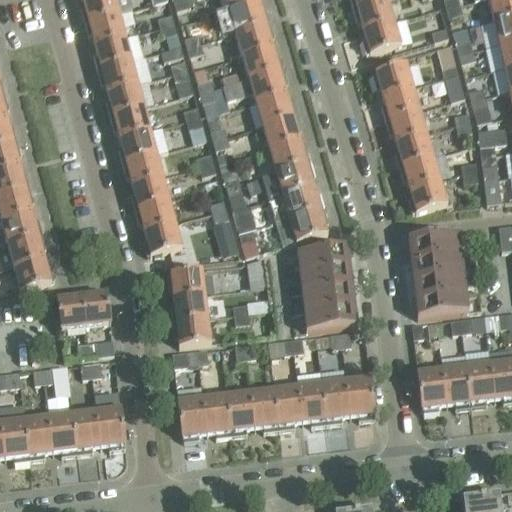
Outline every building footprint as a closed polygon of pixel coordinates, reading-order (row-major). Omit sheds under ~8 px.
[(119,19),(113,0),(96,0),(81,4),(83,12),(80,13),(84,28),(119,19)] [(150,0),(152,5),(153,10),(159,8),(167,6),(165,0),(150,0)] [(222,0),(227,16),(259,6),(257,0),(222,0)] [(387,4),(385,0),(348,0),(352,14),(387,4)] [(443,4),(446,13),(460,9),(457,0),(443,4)] [(511,0),(500,0),(488,3),(493,27),(511,22),(511,0)] [(173,6),(176,16),(190,12),(187,2),(173,6)] [(362,36),(393,27),(387,4),(352,14),(357,29),(360,28),(362,36)] [(259,6),(227,16),(234,39),(269,29),(264,13),(261,14),(259,6)] [(446,13),(449,23),(463,19),(460,9),(446,13)] [(93,51),(125,42),(119,19),(84,28),(88,44),(91,43),(93,51)] [(173,29),(171,20),(157,24),(159,33),(173,29)] [(511,22),(493,27),(479,30),(485,53),(498,50),(511,47),(511,22)] [(400,50),(393,27),(362,36),(364,44),(361,45),(366,59),(368,58),(369,60),(400,50)] [(176,39),(173,29),(159,33),(162,43),(176,39)] [(269,29),(234,39),(241,62),(273,53),(270,45),(273,44),(269,29)] [(447,43),(445,33),(431,37),(433,47),(447,43)] [(186,53),(200,49),(197,39),(183,43),(186,53)] [(97,75),(131,65),(125,42),(93,51),(95,59),(92,59),(97,75)] [(456,50),(458,60),(472,56),(470,46),(456,50)] [(511,47),(498,50),(504,73),(511,71),(511,47)] [(186,53),(189,62),(202,58),(200,49),(186,53)] [(449,50),(435,54),(441,74),(443,84),(457,80),(455,71),(449,50)] [(180,52),(160,58),(163,68),(182,62),(180,52)] [(273,53),(241,62),(247,85),(282,75),(278,59),(275,60),(273,53)] [(475,65),(472,56),(458,60),(461,69),(475,65)] [(106,97),(138,89),(131,65),(97,75),(101,90),(103,89),(106,97)] [(186,76),(184,66),(170,70),(172,79),(186,76)] [(379,95),(381,102),(413,93),(406,69),(374,79),(375,80),(372,81),(376,95),(379,95)] [(511,71),(504,73),(492,76),(497,100),(509,97),(511,96),(511,71)] [(284,91),(287,90),(282,75),(247,85),(222,92),(226,106),(252,99),(254,108),(286,99),(284,91)] [(186,76),(172,79),(175,89),(179,103),(193,99),(189,85),(186,76)] [(457,80),(443,84),(446,93),(450,108),(464,104),(460,89),(457,80)] [(196,89),(199,99),(213,95),(210,86),(196,89)] [(109,121),(144,112),(138,89),(106,97),(108,105),(105,106),(109,121)] [(420,116),(413,93),(381,102),(383,110),(381,111),(385,126),(420,116)] [(469,97),(471,106),(485,102),(482,93),(469,97)] [(215,104),(213,95),(199,99),(201,108),(215,104)] [(256,115),(249,117),(253,134),(261,132),(296,121),(291,106),(288,107),(286,99),(254,108),(256,115)] [(487,112),(485,102),(471,106),(474,115),(487,112)] [(118,144),(150,135),(144,112),(109,121),(113,137),(116,136),(118,144)] [(199,122),(196,112),(183,116),(185,126),(199,122)] [(426,139),(420,116),(385,126),(389,142),(392,141),(394,148),(426,139)] [(469,128),(467,118),(453,120),(455,130),(469,128)] [(218,119),(205,122),(212,146),(226,142),(223,132),(222,133),(218,119)] [(296,121),(261,132),(268,154),(300,145),(297,137),(300,137),(296,121)] [(199,122),(185,126),(192,149),(206,145),(199,122)] [(0,125),(0,150),(16,146),(12,131),(9,132),(7,124),(0,125)] [(470,138),(469,128),(455,130),(456,140),(470,138)] [(477,137),(480,162),(494,160),(493,151),(506,149),(504,134),(477,137)] [(156,159),(150,135),(118,144),(120,152),(117,153),(121,168),(156,159)] [(394,157),(398,172),(433,162),(426,139),(394,148),(397,156),(394,157)] [(212,146),(214,155),(228,151),(226,142),(212,146)] [(300,145),(268,154),(274,178),(309,168),(305,152),(302,153),(300,145)] [(0,150),(0,175),(20,170),(18,162),(20,161),(16,146),(0,150)] [(131,191),(163,182),(156,159),(121,168),(126,184),(128,183),(131,191)] [(212,169),(209,159),(196,163),(198,172),(212,169)] [(494,160),(480,162),(483,185),(497,184),(494,160)] [(440,185),(433,162),(398,172),(403,188),(406,187),(408,195),(440,185)] [(261,181),(268,205),(313,192),(311,184),(314,183),(309,168),(274,178),(261,181)] [(460,170),(461,179),(476,177),(474,168),(460,170)] [(215,178),(212,169),(198,172),(201,182),(215,178)] [(0,175),(0,200),(29,193),(25,177),(22,178),(20,170),(0,175)] [(477,187),(476,177),(461,179),(463,189),(477,187)] [(225,192),(239,188),(236,179),(222,183),(225,192)] [(169,205),(163,182),(131,191),(133,199),(130,199),(134,215),(169,205)] [(486,210),(500,208),(497,184),(483,185),(486,210)] [(440,185),(408,195),(410,203),(407,203),(412,218),(414,217),(415,218),(447,209),(440,185)] [(239,188),(225,192),(231,215),(245,211),(239,188)] [(313,192),(268,205),(275,228),(323,214),(318,198),(315,199),(313,192)] [(0,200),(0,225),(32,217),(30,209),(33,208),(29,193),(0,200)] [(143,237),(175,229),(169,205),(134,215),(138,230),(141,229),(143,237)] [(225,215),(222,206),(208,209),(211,219),(225,215)] [(245,211),(231,215),(238,238),(251,234),(255,233),(249,210),(245,211)] [(282,251),(327,238),(324,230),(327,229),(323,214),(275,228),(282,251)] [(227,224),(225,215),(211,219),(214,228),(227,224)] [(0,225),(6,248),(41,239),(37,224),(34,225),(32,217),(0,225)] [(227,226),(212,230),(217,248),(232,244),(227,226)] [(181,252),(175,229),(143,237),(145,245),(142,245),(146,260),(149,259),(149,261),(181,252)] [(511,231),(498,233),(501,257),(511,255),(511,231)] [(238,238),(240,248),(254,244),(251,234),(238,238)] [(458,238),(432,241),(435,261),(461,258),(458,238)] [(6,248),(12,272),(45,263),(42,255),(45,254),(41,239),(6,248)] [(407,244),(409,264),(435,261),(432,241),(407,244)] [(324,275),(350,272),(347,252),(321,255),(324,275)] [(296,258),(298,278),(324,275),(321,255),(296,258)] [(461,258),(435,261),(437,281),(463,278),(461,258)] [(435,261),(409,264),(412,284),(437,281),(435,261)] [(47,271),(45,263),(12,272),(19,296),(51,287),(51,286),(53,285),(49,270),(47,271)] [(245,269),(248,294),(267,292),(264,265),(245,269)] [(350,272),(324,275),(326,295),(352,291),(350,272)] [(171,295),(172,304),(205,300),(202,275),(169,279),(169,280),(166,280),(168,296),(171,295)] [(324,275),(298,278),(300,298),(326,295),(324,275)] [(437,281),(440,300),(466,297),(463,278),(437,281)] [(412,284),(414,303),(440,300),(437,281),(412,284)] [(326,295),(329,314),(354,311),(352,291),(326,295)] [(89,299),(81,300),(85,333),(110,330),(106,297),(104,297),(104,294),(89,296),(89,299)] [(300,298),(303,317),(329,314),(326,295),(300,298)] [(466,297),(440,300),(442,320),(468,317),(466,297)] [(61,336),(85,333),(81,300),(73,301),(73,298),(58,299),(58,302),(57,303),(61,336)] [(208,323),(205,300),(172,304),(173,311),(170,312),(172,328),(208,323)] [(440,300),(414,303),(416,323),(442,320),(440,300)] [(248,319),(247,309),(232,311),(234,320),(248,319)] [(354,311),(329,314),(331,334),(357,331),(354,311)] [(329,314),(303,317),(305,337),(331,334),(329,314)] [(507,318),(497,319),(499,334),(509,333),(507,318)] [(234,320),(235,330),(249,329),(248,319),(234,320)] [(211,348),(208,323),(172,328),(174,343),(177,343),(178,352),(211,348)] [(469,323),(459,324),(461,338),(470,337),(469,323)] [(459,324),(449,325),(451,340),(461,338),(459,324)] [(411,330),(413,344),(423,343),(421,329),(411,330)] [(349,337),(339,339),(341,353),(350,352),(349,337)] [(339,339),(329,340),(331,354),(341,353),(339,339)] [(301,343),(291,344),(293,359),(303,357),(301,343)] [(282,345),(283,360),(293,359),(291,344),(282,345)] [(89,363),(98,361),(97,347),(87,348),(89,363)] [(79,364),(89,363),(87,348),(77,349),(79,364)] [(253,349),(244,350),(245,364),(255,363),(253,349)] [(244,350),(234,351),(236,365),(245,364),(244,350)] [(206,355),(196,356),(198,370),(208,369),(206,355)] [(172,359),(173,373),(198,370),(196,356),(172,359)] [(511,359),(511,356),(488,359),(489,368),(494,406),(502,405),(502,408),(511,407),(511,359)] [(99,367),(90,368),(91,383),(101,381),(99,367)] [(82,384),(91,383),(90,368),(80,370),(82,384)] [(489,368),(465,371),(470,412),(486,410),(486,407),(494,406),(489,368)] [(465,371),(441,374),(446,412),(454,411),(454,414),(470,412),(465,371)] [(52,373),(42,374),(44,388),(53,387),(52,373)] [(34,390),(44,388),(42,374),(32,375),(34,390)] [(438,413),(446,412),(441,374),(417,377),(421,415),(423,415),(423,418),(438,416),(438,413)] [(4,379),(0,379),(0,393),(6,393),(20,391),(18,377),(4,379)] [(369,383),(345,385),(349,424),(357,423),(358,426),(373,424),(373,421),(374,421),(369,383)] [(345,385),(321,388),(326,430),(342,428),(341,425),(349,424),(345,385)] [(321,388),(297,391),(302,430),(310,429),(310,432),(326,430),(321,388)] [(297,391),(273,394),(278,436),(294,434),(294,431),(302,430),(297,391)] [(273,394),(249,397),(254,435),(262,434),(263,437),(278,436),(273,394)] [(249,397),(226,400),(231,441),(246,439),(246,436),(254,435),(249,397)] [(226,400),(202,403),(206,441),(215,440),(215,443),(231,441),(226,400)] [(198,442),(206,441),(202,403),(177,405),(182,444),(183,444),(183,447),(199,445),(198,442)] [(120,412),(95,415),(100,454),(108,453),(108,456),(124,454),(123,451),(124,451),(120,412)] [(100,454),(95,415),(72,418),(76,460),(92,458),(92,455),(100,454)] [(76,460),(72,418),(48,421),(52,459),(60,458),(61,462),(76,460)] [(48,421),(24,424),(29,465),(45,464),(44,460),(52,459),(48,421)] [(29,465),(24,424),(0,427),(5,465),(13,464),(13,467),(29,465)] [(462,502),(463,511),(500,511),(498,498),(462,502)]
